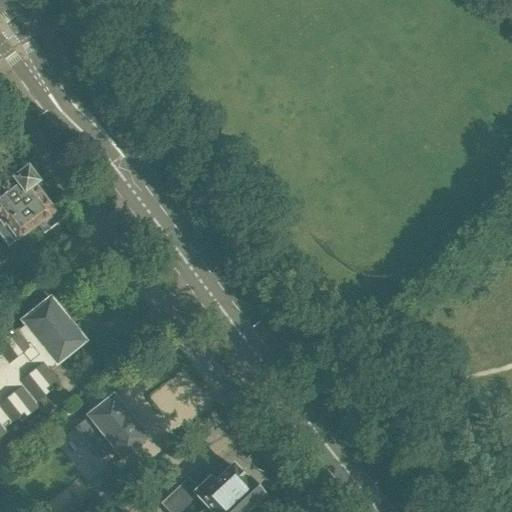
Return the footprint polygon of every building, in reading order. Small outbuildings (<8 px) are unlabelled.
[(43,235),(58,223),(53,216),(55,214),(34,187),(38,185),(25,167),(8,180),(8,181),(0,187),(0,239),(7,248),(14,242),(15,244),(37,227),(43,235)] [(84,341),(50,298),(22,321),(25,325),(18,330),(17,329),(0,342),(0,438),(7,433),(4,429),(22,414),(26,418),(39,407),(36,404),(48,394),(45,390),(57,380),(49,370),(84,341)] [(121,461),(146,440),(112,397),(87,417),(97,430),(95,432),(98,436),(97,437),(104,446),(105,445),(109,449),(111,448),(121,461)] [(88,487),(105,504),(132,478),(116,461),(88,487)] [(246,479),(231,464),(212,482),(207,477),(195,488),(186,479),(157,506),(163,511),(247,511),(264,497),(259,492),(262,490),(253,480),(251,482),(247,478),(246,479)]
